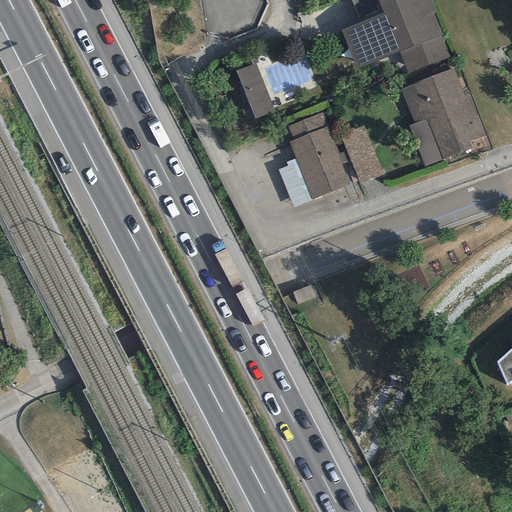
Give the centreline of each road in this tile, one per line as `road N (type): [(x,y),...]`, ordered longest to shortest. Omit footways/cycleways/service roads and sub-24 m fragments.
road 1 (motorway): [(336,511),(72,0)]
road 2 (motorway): [(8,0),(271,511)]
road 3 (unclassified): [(511,183),(264,271)]
road 4 (residential): [(264,271),(58,383)]
